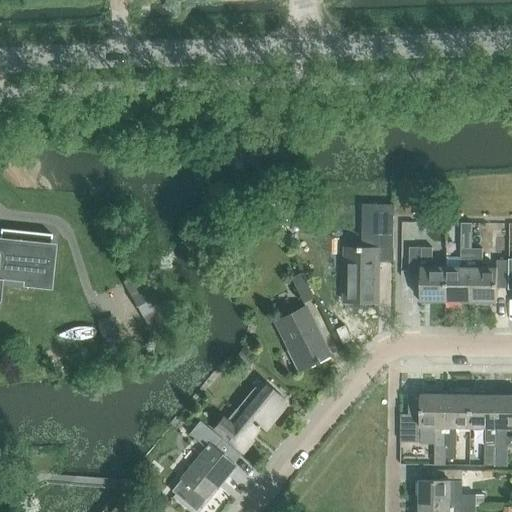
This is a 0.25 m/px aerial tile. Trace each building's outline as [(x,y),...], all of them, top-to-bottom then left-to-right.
[(381,248),(380,249),(391,250),(393,250),(393,249),(394,222),(381,222),(381,248)] [(447,267),(446,303),(471,304),(472,248),(472,224),(462,224),(462,248),(462,257),(447,257),(447,267)] [(0,278),(45,284),(50,235),(0,228),(0,278)] [(345,247),(344,301),(379,302),(380,248),(361,247),(361,246),(357,246),(357,247),(345,247)] [(421,303),(446,303),(447,267),(433,267),(434,248),(411,247),(410,275),(421,275),(421,303)] [(497,287),(508,288),(509,260),(497,260),(497,268),(483,268),(483,248),(472,248),(471,304),(495,304),(495,301),(497,301),(497,287)] [(169,320),(142,271),(122,281),(149,331),(169,320)] [(290,278),(302,302),(314,297),(301,272),(290,278)] [(318,359),(329,354),(304,305),(274,321),(298,368),(313,361),(314,363),(318,361),(318,359)] [(240,352),(230,363),(242,374),(252,362),(240,352)] [(263,429),(286,401),(265,385),(260,392),(254,386),(226,422),(221,418),(212,430),(241,453),(250,441),(247,439),(258,425),(263,429)] [(435,446),(446,447),(447,391),(422,390),(422,394),(420,394),(420,415),(409,415),(409,442),(421,442),(421,427),(436,427),(435,446)] [(472,391),(447,391),(446,447),(457,447),(457,427),(471,427),(472,391)] [(485,447),(496,447),(497,391),(472,391),(471,427),(486,428),(485,447)] [(511,391),(497,391),(496,447),(507,447),(508,428),(511,428),(511,391)] [(221,439),(198,421),(187,434),(205,448),(180,478),(204,498),(221,477),(222,478),(233,465),(213,449),(221,439)] [(446,447),(446,458),(457,458),(457,447),(446,447)] [(485,447),(485,465),(496,465),(496,447),(485,447)] [(431,479),(419,479),(419,505),(475,505),(475,494),(450,494),(450,483),(462,483),(463,470),(432,469),(431,479)] [(484,494),(475,494),(475,505),(484,505),(484,494)] [(110,511),(132,511),(119,501),(110,511)]
